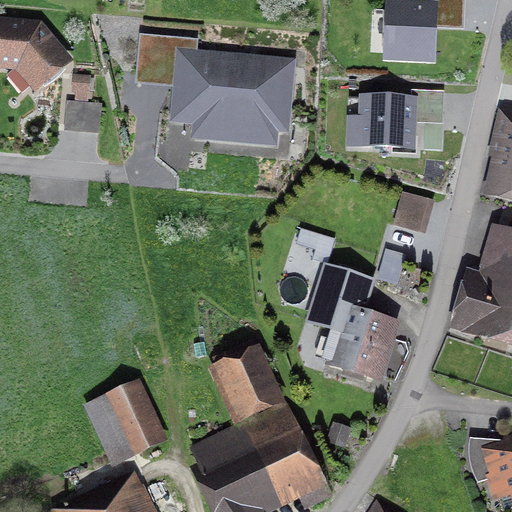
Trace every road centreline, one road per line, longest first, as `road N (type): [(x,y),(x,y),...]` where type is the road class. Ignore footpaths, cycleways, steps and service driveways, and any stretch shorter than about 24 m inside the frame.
road 1 (residential): [(340,511),(409,401),(435,326),(504,23)]
road 2 (residential): [(126,174),(0,163)]
